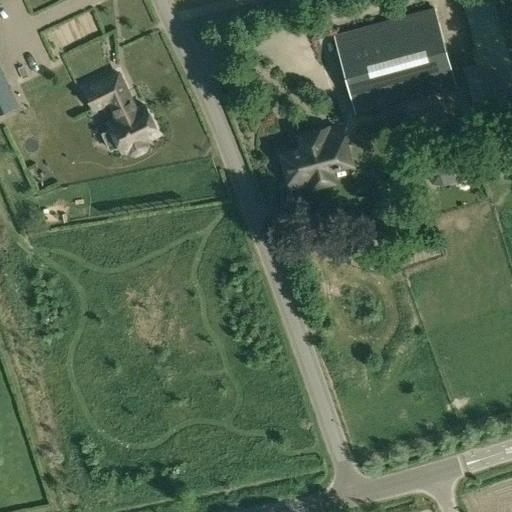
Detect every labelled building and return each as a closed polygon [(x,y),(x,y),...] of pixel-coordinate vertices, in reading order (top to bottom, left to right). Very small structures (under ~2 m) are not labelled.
[(511,0),(466,0),(480,46),(471,49),(490,116),(511,109),(511,0)] [(434,7),(339,33),(361,113),(396,103),(454,87),(456,87),(434,7)] [(467,33),(452,37),(457,52),(472,47),(467,33)] [(0,70),(0,111),(1,111),(0,109),(0,94),(9,90),(0,70)] [(85,89),(94,109),(109,102),(117,118),(109,122),(112,129),(103,133),(111,149),(120,145),(123,152),(128,149),(130,153),(135,154),(145,149),(147,145),(145,140),(159,134),(145,105),(131,111),(123,95),(129,93),(119,73),(85,89)] [(304,146),(283,152),(291,185),(307,181),(305,173),(349,161),(340,128),(327,132),(326,128),(301,135),(304,146)] [(464,140),(433,149),(442,181),(473,173),(464,140)]
